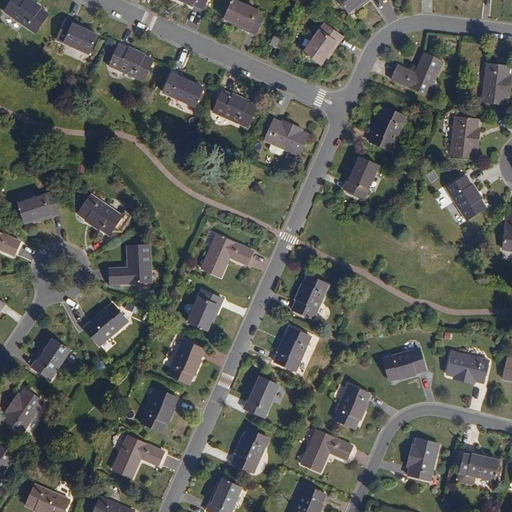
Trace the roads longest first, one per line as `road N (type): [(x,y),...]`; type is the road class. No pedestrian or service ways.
road 1 (residential): [(345,109),(165,511)]
road 2 (residential): [(103,0),(345,109)]
road 3 (residential): [(511,427),(415,411),(391,430),(354,511)]
road 4 (residential): [(511,31),(424,20),(392,28),(345,109)]
